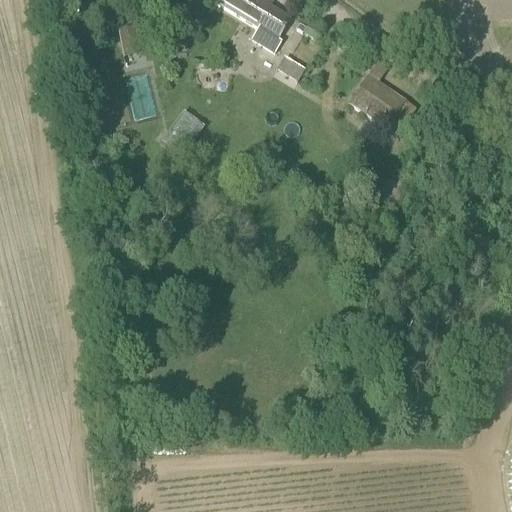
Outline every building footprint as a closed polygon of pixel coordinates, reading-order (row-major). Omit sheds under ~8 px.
[(164,17),(171,0),(158,0),(153,12),(164,17)] [(289,22),(268,9),(273,1),(270,0),(254,0),(253,0),(217,0),(213,6),(257,33),(251,42),(274,57),(281,46),(277,43),(289,22)] [(123,61),(141,58),(135,30),(118,33),(123,61)] [(348,108),(373,125),(386,134),(405,106),(367,81),(348,108)] [(182,112),(161,144),(183,159),(205,127),(182,112)]
